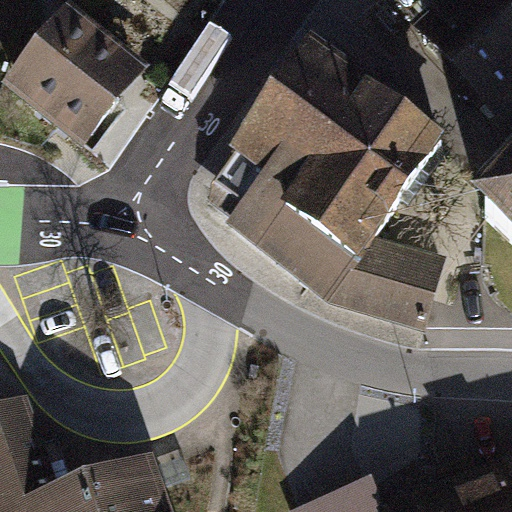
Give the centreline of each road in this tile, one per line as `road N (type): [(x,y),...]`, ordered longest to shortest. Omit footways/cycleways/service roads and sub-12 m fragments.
road 1 (tertiary): [(511,377),(411,373),(331,350),(131,232)]
road 2 (residential): [(263,0),(252,31),(140,197),(131,232)]
road 3 (tertiary): [(131,232),(56,220),(0,226)]
